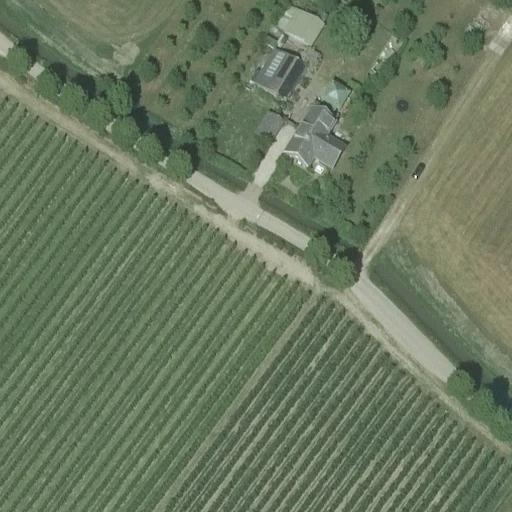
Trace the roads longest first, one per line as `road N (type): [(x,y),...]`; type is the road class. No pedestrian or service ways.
road 1 (unclassified): [(511,433),(349,274),(91,115),(0,45)]
road 2 (track): [(511,27),(351,276)]
